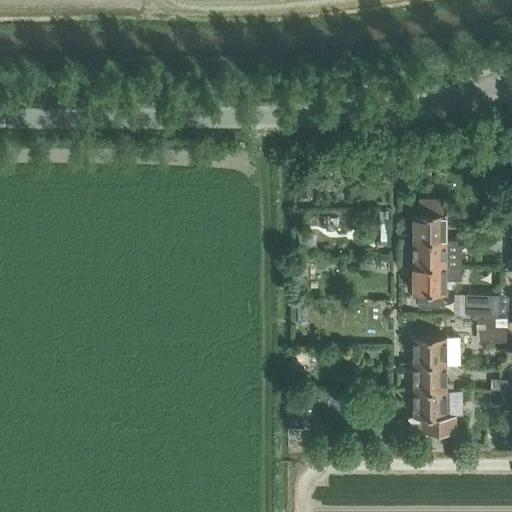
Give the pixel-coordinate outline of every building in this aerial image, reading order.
[(447,240),(447,214),(443,214),(443,199),(419,199),(419,214),(414,214),(414,240),(447,240)] [(414,266),(462,266),(462,240),(447,240),(414,240),(414,266)] [(462,266),(414,266),(414,293),(416,293),(416,301),(422,307),(439,307),(445,301),(445,293),(447,293),(447,279),(462,279),(462,266)] [(467,294),(467,313),(498,314),(499,294),(467,294)] [(414,364),(447,363),(446,337),(414,337),(414,364)] [(414,390),(447,389),(447,363),(414,364),(414,390)] [(328,379),(318,389),(328,399),(338,389),(328,379)] [(456,415),(447,415),(447,389),(414,390),(415,417),(423,417),(423,432),(456,431),(456,415)]
